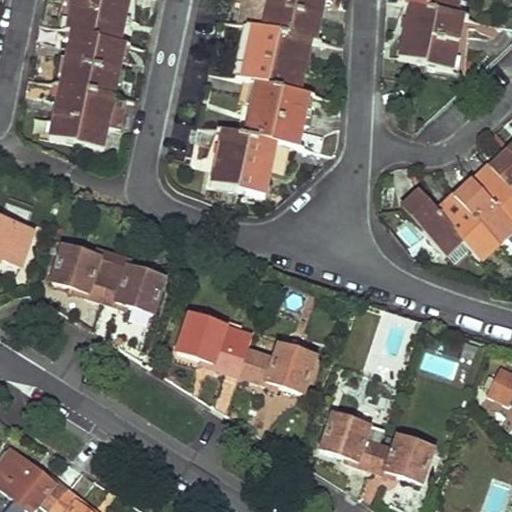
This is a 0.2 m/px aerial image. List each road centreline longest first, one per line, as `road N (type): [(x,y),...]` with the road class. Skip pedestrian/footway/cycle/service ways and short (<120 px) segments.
road 1 (residential): [(0,358),(252,511)]
road 2 (residential): [(323,264),(511,326)]
road 3 (residential): [(146,191),(144,156),(178,0)]
road 4 (residential): [(146,191),(169,212),(323,264)]
road 5 (residential): [(358,148),(438,154),(511,96)]
road 6 (residential): [(364,0),(358,148)]
road 7 (residential): [(358,148),(323,264)]
